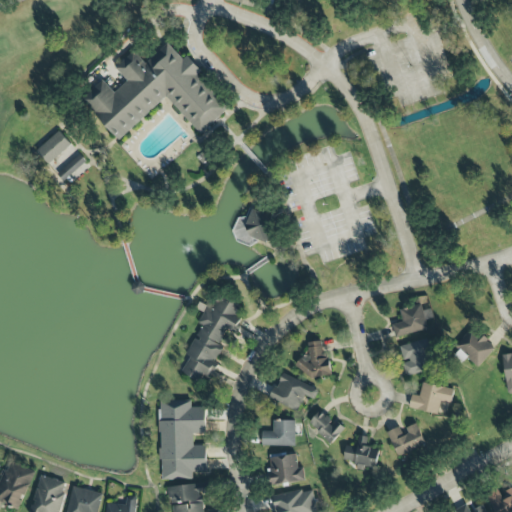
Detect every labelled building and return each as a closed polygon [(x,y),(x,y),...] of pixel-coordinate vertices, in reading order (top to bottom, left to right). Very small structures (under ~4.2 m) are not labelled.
[(135,49),(146,60),(167,41),(183,59),(187,55),(202,71),(197,76),(225,107),(200,130),(166,94),(119,137),(83,97),(103,79),(114,92),(125,81),(113,68),(135,49)] [(36,150),(48,165),(71,146),(59,131),(36,150)] [(58,174),(65,182),(86,162),(79,155),(58,174)] [(235,232),(267,241),(274,217),(251,210),(248,220),(239,217),(235,232)] [(139,281),(145,285),(144,293),(136,296),(130,291),(132,283),(139,281)] [(183,371),(207,384),(218,364),(216,362),(224,347),(220,345),(228,329),(234,332),(241,319),(235,316),(240,305),(215,292),(198,324),(202,326),(186,355),(190,357),(183,371)] [(393,325),(395,337),(428,330),(425,317),(424,317),(422,305),(400,310),(403,323),(393,325)] [(495,348),(473,328),(456,346),(463,353),(462,353),(478,367),(495,348)] [(400,346),(404,362),(403,362),(406,376),(435,368),(427,339),(400,346)] [(301,379),(330,375),(325,340),(308,343),(310,356),(298,358),(301,379)] [(511,353),(502,355),(507,394),(511,393),(511,353)] [(298,412),(305,396),(314,400),(318,390),(282,373),(270,400),(298,412)] [(412,395),(409,409),(438,414),(440,401),(452,403),(454,389),(422,383),(420,396),(412,395)] [(161,479),(193,478),(192,472),(207,472),(206,445),(193,445),(193,433),(206,433),(205,407),(191,407),(191,400),(159,401),(161,479)] [(333,422),(320,410),(308,423),(331,444),(345,429),(335,420),(333,422)] [(295,421),(273,420),(272,431),(262,431),(261,446),(294,446),(295,421)] [(425,444),(416,423),(402,429),(400,425),(387,432),(398,456),(425,444)] [(343,460),(356,462),(356,467),(375,470),(378,450),(366,448),(367,437),(358,435),(356,448),(345,446),(343,460)] [(296,454),(269,455),(270,468),(268,468),(269,484),(304,481),(303,467),(297,468),(296,454)] [(0,481),(0,501),(19,510),(35,472),(9,461),(0,481)] [(31,511),(59,511),(67,483),(41,476),(31,511)] [(167,486),(168,503),(173,503),(173,511),(218,511),(203,511),(202,493),(206,493),(206,484),(167,486)] [(66,511),(98,511),(102,493),(72,487),(66,511)] [(498,490),(486,494),(494,511),(511,511),(511,487),(499,493),(498,490)] [(315,511),(313,490),(273,494),(274,511),(315,511)] [(106,503),(105,511),(135,511),(136,496),(126,496),(125,504),(106,503)]
